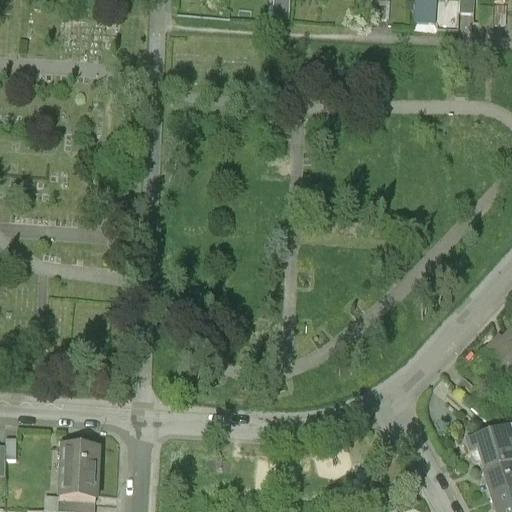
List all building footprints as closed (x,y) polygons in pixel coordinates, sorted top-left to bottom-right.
[(427,23),(426,7),(413,7),(413,24),(427,23)] [(511,335),(497,351),(494,348),(477,366),(504,391),(511,382),(511,335)] [(478,400),(462,385),(454,393),(471,408),(478,400)] [(511,447),(508,435),(466,448),(465,449),(468,459),(469,460),(476,458),(482,478),(511,468),(511,447)] [(92,511),(95,459),(55,457),(55,459),(61,460),(60,480),(59,479),(57,511),(92,511)] [(511,468),(482,478),(481,478),(490,507),(511,499),(511,468)] [(511,511),(511,499),(490,507),(491,511),(511,511)]
